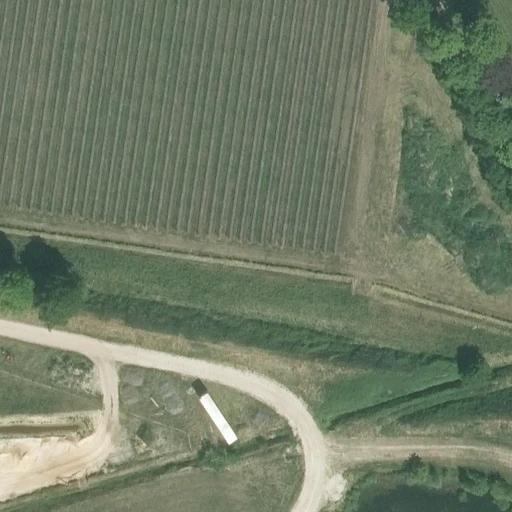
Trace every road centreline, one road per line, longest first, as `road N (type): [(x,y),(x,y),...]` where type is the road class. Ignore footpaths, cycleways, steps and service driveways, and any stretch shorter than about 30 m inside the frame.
road 1 (unknown): [(334,451),(313,441),(282,399),(167,360),(0,324)]
road 2 (track): [(440,0),(511,142)]
